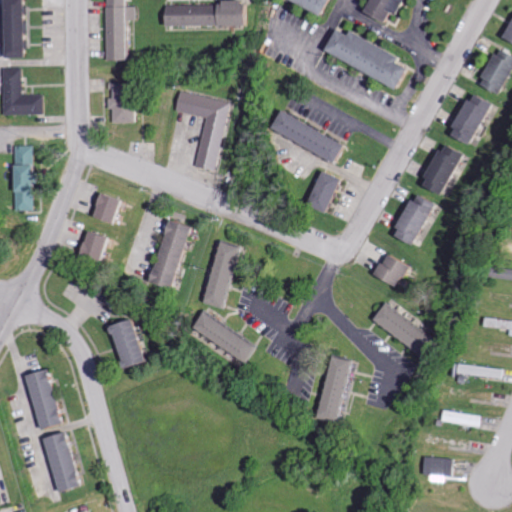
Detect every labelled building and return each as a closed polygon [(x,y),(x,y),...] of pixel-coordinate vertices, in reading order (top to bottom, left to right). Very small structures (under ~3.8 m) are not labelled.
[(11,0),(13,57),(34,56),(33,0),(11,0)] [(137,59),(136,20),(142,20),(141,6),(136,6),(135,0),(111,0),(113,60),(137,59)] [(305,0),(334,14),(340,0),(305,0)] [(382,0),(377,11),(399,22),(404,12),(410,14),(417,0),(382,0)] [(255,25),(255,1),(231,1),(231,5),(172,5),(172,26),(255,25)] [(421,66),(410,62),(413,55),(360,32),(359,33),(347,28),(336,53),(412,86),(421,66)] [(487,84),(506,94),(511,81),(511,50),(504,47),(487,84)] [(9,115),(51,114),(51,94),(29,95),(29,68),(8,68),(9,115)] [(142,123),(143,83),(117,83),(116,108),(120,108),(119,122),(142,123)] [(236,102),(186,92),(182,111),(212,117),(202,166),(223,170),(236,102)] [(499,101),(478,92),(464,128),(462,127),(459,135),(481,144),(499,101)] [(347,163),(356,146),(292,110),(282,127),(347,163)] [(431,185),(451,195),(472,153),(451,143),(431,185)] [(40,145),(21,145),(23,211),(42,210),(40,145)] [(351,179),(332,171),(318,204),(337,212),(351,179)] [(124,223),(131,199),(110,192),(103,217),(124,223)] [(403,233),(422,244),(444,204),(425,193),(403,233)] [(159,283),(181,289),(200,226),(178,219),(159,283)] [(118,237),(98,230),(89,254),(110,262),(118,237)] [(230,309),(250,248),(231,241),(213,297),(209,296),(207,301),(230,309)] [(411,285),(419,263),(394,254),(386,277),(411,285)] [(511,268),(500,267),(499,277),(511,278),(511,268)] [(432,358),(445,341),(394,303),(381,321),(432,358)] [(200,328),(252,362),(263,346),(210,312),(200,328)] [(511,319),(510,326),(501,325),(502,318),(493,317),(491,326),(511,329),(511,319)] [(156,362),(144,319),(121,326),(133,368),(156,362)] [(366,360),(346,356),(331,416),(351,421),(366,360)] [(508,377),(509,367),(466,365),(465,375),(508,377)] [(47,431),(69,423),(51,368),(28,375),(47,431)] [(450,421),(487,428),(489,416),(452,409),(450,421)] [(65,491),(85,485),(68,432),(48,438),(65,491)] [(454,474),(461,475),(463,460),(434,456),(431,474),(438,475),(438,480),(453,482),(454,474)]
